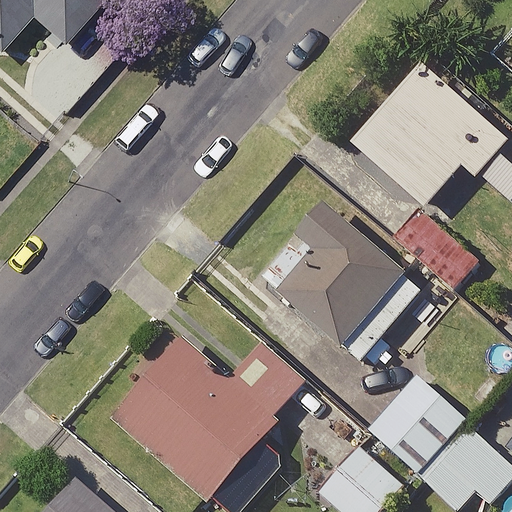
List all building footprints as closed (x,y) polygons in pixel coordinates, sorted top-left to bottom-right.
[(110,1),(108,0),(0,0),(0,60),(2,61),(32,26),(64,54),(110,1)] [(511,35),(494,58),(511,72),(511,35)] [(511,148),(427,73),(354,154),(427,218),(466,175),(479,187),(511,149),(511,148)] [(279,299),(344,356),(408,284),(325,212),(296,244),(314,260),(279,299)] [(402,247),(456,295),(481,267),(427,218),(402,247)] [(187,344),(115,425),(211,509),(283,429),(277,424),(311,385),(264,344),(230,382),(187,344)] [(469,426),(419,381),(372,434),(422,478),(469,426)] [(463,511),(507,461),(473,432),(411,503),(420,511),(463,511)] [(364,447),(321,495),(339,511),(382,511),(407,485),(364,447)] [(111,511),(79,484),(55,511),(111,511)]
